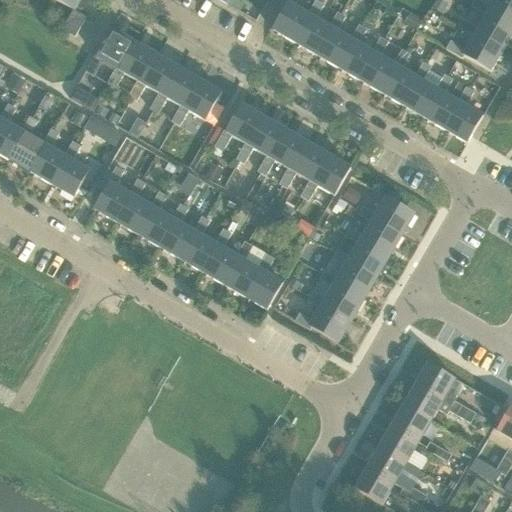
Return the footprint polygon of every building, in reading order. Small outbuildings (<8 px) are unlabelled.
[(55,0),(75,11),(81,0),(55,0)] [(292,44),(309,15),(295,8),(300,0),(289,0),(286,5),(289,6),(273,33),(292,44)] [(443,16),(449,5),(439,0),(438,0),(433,10),(443,16)] [(511,31),(511,3),(506,0),(495,0),(491,9),(476,0),(471,8),(486,17),(511,31)] [(314,56),(330,28),(317,20),(325,7),(317,2),(309,15),(292,44),(314,56)] [(76,40),(87,21),(88,19),(75,11),(63,32),(76,40)] [(423,22),(411,14),(405,24),(417,32),(423,22)] [(335,69),(351,41),(338,33),(346,19),(338,15),(330,28),(314,56),(335,69)] [(502,55),(511,37),(511,31),(486,17),(478,31),(463,22),(459,30),(473,39),(502,55)] [(357,81),(373,53),(360,46),(368,32),(359,27),(351,41),(335,69),(357,81)] [(116,70),(133,42),(114,31),(98,58),(95,56),(85,73),(95,78),(103,63),(116,70)] [(381,31),(377,37),(381,40),(385,42),(388,36),(381,31)] [(491,74),(502,55),(473,39),(466,52),(451,43),(446,51),(463,61),(464,58),(491,74)] [(378,94),(394,66),(381,58),(389,44),(385,42),(381,40),(373,53),(357,81),(378,94)] [(137,82),(153,54),(133,42),(116,70),(107,86),(115,90),(124,75),(137,82)] [(400,106),(416,78),(403,71),(411,57),(402,52),(394,66),(378,94),(400,106)] [(159,95),(176,67),(153,54),(137,82),(128,98),(137,103),(146,87),(159,95)] [(416,78),(400,106),(421,119),(438,91),(443,81),(430,73),(432,69),(424,65),(416,78)] [(181,108),(197,80),(176,67),(159,95),(151,110),(159,115),(167,100),(181,108)] [(13,76),(8,86),(19,93),(25,83),(13,76)] [(442,131),(459,103),(445,95),(453,82),(445,77),(438,91),(421,119),(442,131)] [(197,80),(181,108),(172,123),(181,128),(190,112),(206,122),(222,94),(197,80)] [(461,87),(456,97),(461,100),(467,90),(461,87)] [(81,90),(73,102),(84,108),(91,96),(81,90)] [(467,146),(484,118),(467,108),(475,95),(467,90),(461,100),(459,103),(442,131),(467,146)] [(47,98),(41,109),(48,113),(54,102),(47,98)] [(100,106),(96,113),(105,119),(109,112),(100,106)] [(246,145),(262,117),(243,106),(228,133),(219,128),(209,145),(215,148),(223,153),(232,138),(246,145)] [(0,156),(7,160),(23,134),(10,127),(19,112),(10,107),(2,122),(0,124),(0,156)] [(87,119),(77,113),(71,123),(81,129),(87,119)] [(109,121),(116,125),(120,118),(113,114),(109,121)] [(266,157),(283,129),(262,117),(246,145),(237,161),(245,165),(254,150),(266,157)] [(29,173),(44,146),(31,138),(39,124),(34,121),(31,119),(23,134),(7,160),(29,173)] [(91,119),(84,131),(94,137),(102,125),(91,119)] [(138,119),(129,134),(138,139),(147,125),(138,119)] [(176,144),(182,132),(169,125),(163,137),(176,144)] [(289,171),(306,142),(283,129),(266,157),(258,173),(266,178),(275,162),(289,171)] [(51,186),(66,159),(53,151),(61,137),(53,132),(44,146),(29,173),(51,186)] [(310,183),(327,154),(306,142),(289,171),(280,186),(289,190),(297,175),(310,183)] [(153,144),(143,162),(161,171),(170,153),(153,144)] [(66,159),(51,186),(75,200),(90,173),(73,164),(82,149),(74,145),(66,159)] [(327,154),(310,183),(302,198),(310,203),(318,187),(335,197),(352,169),(327,154)] [(139,160),(129,174),(139,181),(149,167),(139,160)] [(170,163),(166,170),(169,172),(175,175),(178,169),(179,168),(170,163)] [(115,223),(131,196),(117,188),(126,174),(117,169),(115,173),(109,184),(108,186),(110,188),(96,212),(115,223)] [(110,169),(103,181),(109,184),(115,173),(110,169)] [(211,171),(207,178),(217,184),(221,177),(211,171)] [(137,235),(152,209),(139,201),(147,187),(139,182),(131,196),(115,223),(137,235)] [(168,189),(164,197),(168,199),(170,200),(174,193),(168,189)] [(362,196),(350,189),(344,200),(356,207),(362,196)] [(158,248),(173,221),(160,213),(168,199),(164,197),(160,195),(152,209),(137,235),(158,248)] [(232,199),(228,207),(235,211),(240,203),(232,199)] [(359,216),(372,224),(400,240),(414,215),(386,199),(376,217),(363,209),(359,216)] [(179,260),(195,234),(182,226),(190,212),(182,207),(173,221),(158,248),(179,260)] [(287,207),(282,215),(290,220),(295,211),(287,207)] [(351,208),(347,215),(355,219),(358,213),(351,208)] [(200,272),(216,246),(203,238),(212,224),(203,219),(195,234),(179,260),(200,272)] [(285,225),(275,219),(269,230),(279,235),(285,225)] [(345,222),(341,229),(349,234),(351,230),(353,226),(345,222)] [(388,261),(400,240),(372,224),(364,237),(351,230),(349,234),(346,238),(360,245),(388,261)] [(223,286),(239,259),(225,251),(234,237),(224,231),(216,246),(200,272),(223,286)] [(314,232),(310,238),(317,242),(321,236),(314,232)] [(319,260),(324,252),(310,244),(306,252),(319,260)] [(239,259),(223,286),(244,298),(260,271),(268,257),(247,245),(239,259)] [(375,283),(388,261),(360,245),(352,258),(339,251),(334,260),(347,267),(375,283)] [(244,298),(268,312),(284,285),(268,276),(276,262),(268,257),(260,271),(244,298)] [(363,304),(375,283),(347,267),(340,280),(327,272),(322,280),(335,288),(363,304)] [(0,275),(0,294),(8,280),(0,275)] [(8,280),(0,294),(0,320),(6,325),(10,318),(14,311),(18,305),(22,298),(26,291),(8,280)] [(294,281),(290,288),(298,292),(302,285),(294,281)] [(350,326),(363,304),(335,288),(327,302),(314,295),(309,302),(323,310),(350,326)] [(22,298),(18,305),(33,313),(36,307),(22,298)] [(18,305),(14,311),(29,320),(33,313),(18,305)] [(315,324),(312,328),(313,329),(340,344),(350,326),(323,310),(315,324)] [(14,311),(10,318),(25,326),(29,320),(14,311)] [(300,315),(295,323),(297,323),(312,332),(313,329),(312,328),(315,324),(301,316),(300,315)] [(10,318),(6,325),(21,333),(25,326),(10,318)] [(6,325),(2,331),(17,340),(21,333),(6,325)] [(2,331),(0,335),(0,339),(13,347),(17,340),(2,331)] [(0,339),(0,348),(9,354),(13,347),(0,339)] [(76,342),(72,349),(86,357),(90,351),(76,342)] [(78,370),(74,377),(92,387),(112,353),(94,343),(90,351),(86,357),(82,364),(78,370)] [(0,348),(0,357),(5,361),(9,354),(0,348)] [(72,349),(68,356),(82,364),(86,357),(72,349)] [(112,353),(92,387),(110,398),(130,364),(112,353)] [(68,356),(64,362),(78,370),(82,364),(68,356)] [(64,362),(60,369),(74,377),(78,370),(64,362)] [(130,364),(110,398),(128,408),(148,374),(130,364)] [(430,366),(417,387),(452,408),(455,403),(458,399),(449,394),(457,382),(430,366)] [(60,369),(56,376),(70,384),(74,377),(60,369)] [(148,374),(128,408),(146,419),(165,385),(148,374)] [(56,376),(52,382),(66,391),(70,384),(56,376)] [(59,403),(55,411),(72,421),(92,387),(74,377),(70,384),(66,391),(63,397),(59,403)] [(52,382),(48,389),(63,397),(66,391),(52,382)] [(165,385),(146,419),(163,429),(183,395),(165,385)] [(92,387),(72,421),(90,432),(110,398),(92,387)] [(417,387),(405,408),(432,424),(439,412),(447,416),(450,412),(452,408),(417,387)] [(48,389),(45,395),(59,403),(63,397),(48,389)] [(183,395),(163,429),(181,439),(201,405),(183,395)] [(110,398),(90,432),(108,442),(128,408),(110,398)] [(452,408),(450,412),(460,419),(466,410),(455,403),(452,408)] [(511,407),(498,432),(511,440),(511,407)] [(128,408),(108,442),(126,453),(146,419),(128,408)] [(419,444),(432,424),(405,408),(392,428),(419,444)] [(466,410),(460,419),(471,425),(476,416),(466,410)] [(146,419),(126,453),(143,463),(163,429),(146,419)] [(407,465),(419,444),(392,428),(380,449),(407,465)] [(163,429),(143,463),(161,473),(181,439),(163,429)] [(431,444),(425,453),(436,460),(441,451),(431,444)] [(395,485),(407,465),(380,449),(368,469),(395,485)] [(511,451),(510,450),(503,461),(511,465),(511,451)] [(441,451),(436,460),(446,466),(452,457),(441,451)] [(511,465),(503,461),(497,472),(507,477),(511,467),(511,465)] [(382,506),(395,485),(368,469),(355,490),(382,506)] [(406,486),(400,495),(411,501),(417,492),(406,486)] [(417,492),(411,501),(422,508),(427,498),(417,492)] [(482,497),(476,508),(482,511),(486,511),(491,503),(482,497)]
